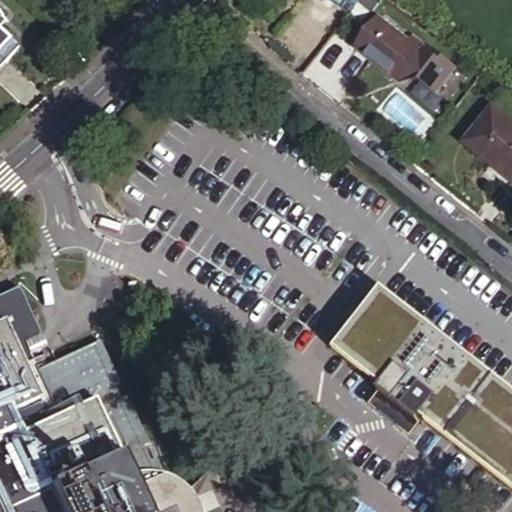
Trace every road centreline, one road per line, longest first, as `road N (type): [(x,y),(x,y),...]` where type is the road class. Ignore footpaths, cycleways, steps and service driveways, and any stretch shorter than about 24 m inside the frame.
road 1 (residential): [(511,267),(170,6)]
road 2 (residential): [(170,6),(0,173)]
